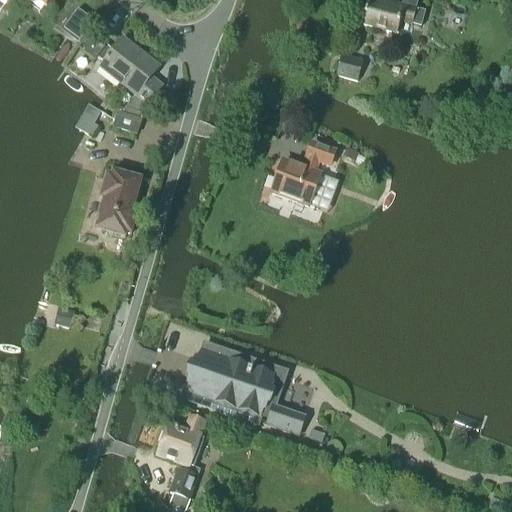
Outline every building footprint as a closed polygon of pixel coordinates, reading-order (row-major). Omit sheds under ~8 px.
[(361,26),(396,35),(399,23),(411,26),(421,28),(425,13),(416,11),(418,1),(415,0),(402,0),(401,6),(400,10),(368,2),(361,26)] [(60,31),(74,42),(76,39),(79,42),(94,24),(78,12),(69,23),(67,22),(60,31)] [(97,59),(103,51),(90,41),(81,53),(94,63),(97,59)] [(99,70),(135,98),(125,111),(136,114),(141,107),(145,110),(162,89),(150,80),(158,70),(122,41),(113,53),(106,47),(103,51),(97,59),(104,65),(99,70)] [(357,84),(362,64),(341,58),(336,78),(357,84)] [(88,107),(74,130),(91,139),(96,129),(93,127),(100,114),(97,112),(88,107)] [(136,114),(125,111),(115,107),(110,121),(116,123),(114,130),(135,137),(140,123),(142,116),(136,114)] [(329,167),(333,154),(311,146),(306,159),(308,160),(304,171),(283,163),(271,195),(307,209),(319,176),(313,174),(317,163),(329,167)] [(103,205),(95,232),(124,240),(125,238),(130,239),(137,215),(132,213),(140,183),(112,175),(110,180),(106,178),(98,204),(103,205)] [(63,312),(58,327),(68,330),(73,315),(63,312)] [(261,417),(269,420),(272,409),(274,410),(285,375),(204,348),(199,362),(195,361),(194,367),(191,366),(187,381),(189,381),(187,387),(191,388),(186,403),(257,427),(261,417)] [(304,420),(274,410),(272,409),(269,420),(266,428),(298,438),(304,420)] [(188,502),(197,479),(199,472),(193,470),(203,442),(199,440),(204,425),(189,419),(183,434),(168,429),(157,457),(180,466),(169,495),(173,497),(169,507),(180,511),(185,511),(190,503),(188,502)] [(511,511),(511,507),(491,501),(487,511),(511,511)]
